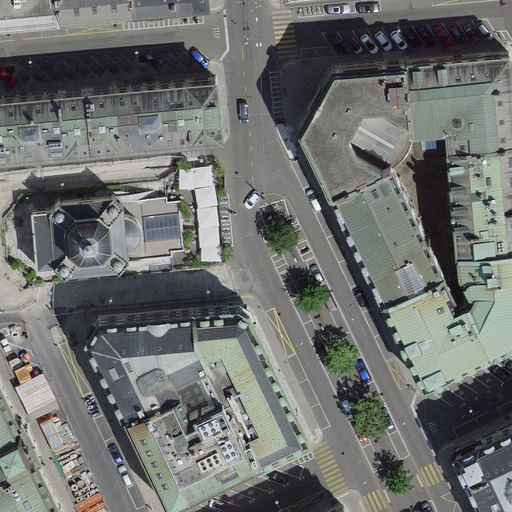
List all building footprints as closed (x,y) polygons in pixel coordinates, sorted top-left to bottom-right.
[(0,0),(0,23),(9,23),(50,18),(48,0),(0,0)] [(48,0),(50,18),(94,15),(128,12),(126,0),(48,0)] [(126,0),(128,12),(205,5),(204,0),(126,0)] [(418,154),(451,151),(451,146),(511,140),(511,81),(509,52),(437,59),(406,62),(413,139),(415,151),(418,154)] [(333,191),(393,163),(402,158),(406,154),(413,139),(406,62),(358,67),(336,67),(321,96),(302,127),(333,191)] [(88,89),(94,146),(153,141),(220,136),(218,108),(217,78),(146,84),(88,89)] [(0,97),(0,155),(27,152),(94,146),(88,89),(17,96),(0,97)] [(451,151),(459,250),(511,245),(511,140),(451,146),(451,151)] [(385,299),(443,271),(393,163),(333,191),(348,222),(370,268),(385,299)] [(53,209),(33,210),(38,270),(57,268),(67,277),(124,273),(134,263),(132,261),(132,253),(138,250),(142,246),(144,243),(146,239),(147,233),(146,228),(144,224),(141,221),(136,216),(129,215),(129,210),(130,208),(122,201),(116,195),(61,200),(53,209)] [(471,289),(469,295),(495,350),(511,342),(511,245),(459,250),(461,270),(471,289)] [(443,271),(385,299),(409,348),(425,384),(495,350),(469,295),(458,300),(443,271)] [(225,391),(260,461),(311,437),(251,313),(244,308),(238,306),(195,309),(198,335),(209,358),(225,391)] [(90,337),(126,412),(183,385),(177,374),(209,358),(198,335),(195,309),(101,317),(90,337)] [(209,358),(177,374),(183,385),(193,407),(225,391),(209,358)] [(0,510),(0,511),(62,511),(24,433),(0,383),(0,510)] [(148,458),(170,504),(192,493),(174,456),(199,444),(183,411),(193,407),(183,385),(126,412),(144,450),(148,458)] [(225,478),(260,461),(225,391),(193,407),(183,411),(199,444),(174,456),(192,493),(225,478)] [(485,511),(511,511),(511,424),(504,428),(457,451),(485,511)]
